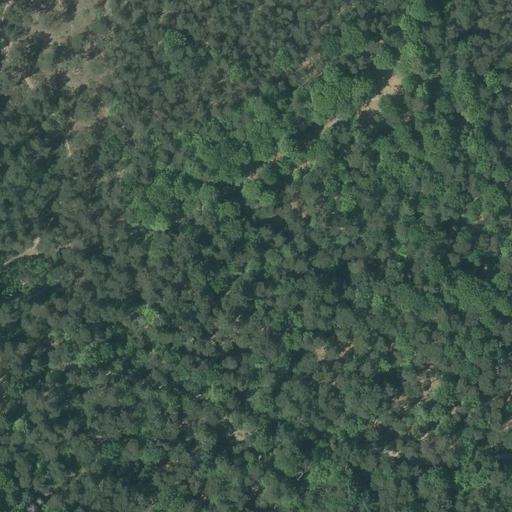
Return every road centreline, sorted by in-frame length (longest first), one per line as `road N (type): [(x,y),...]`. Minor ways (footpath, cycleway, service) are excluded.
road 1 (unknown): [(511,500),(482,506),(446,497),(441,474),(503,247),(432,66)]
road 2 (track): [(410,458),(480,267),(480,236),(411,0)]
road 3 (track): [(0,267),(186,212),(432,66)]
road 4 (track): [(410,458),(86,369),(19,377),(1,386),(0,398)]
road 5 (unknown): [(384,452),(300,455),(30,432),(0,488)]
